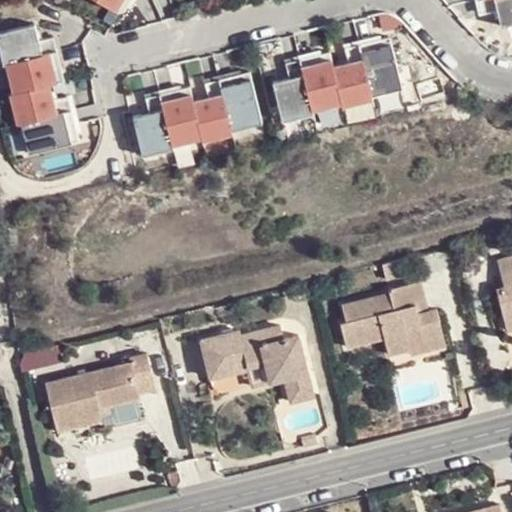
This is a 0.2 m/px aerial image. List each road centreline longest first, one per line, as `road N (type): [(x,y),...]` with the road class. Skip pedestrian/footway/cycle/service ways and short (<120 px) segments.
road 1 (residential): [(186,511),(511,428)]
road 2 (residential): [(335,0),(105,57)]
road 3 (residential): [(0,373),(9,376),(42,511)]
road 4 (residential): [(511,76),(470,65),(403,0)]
